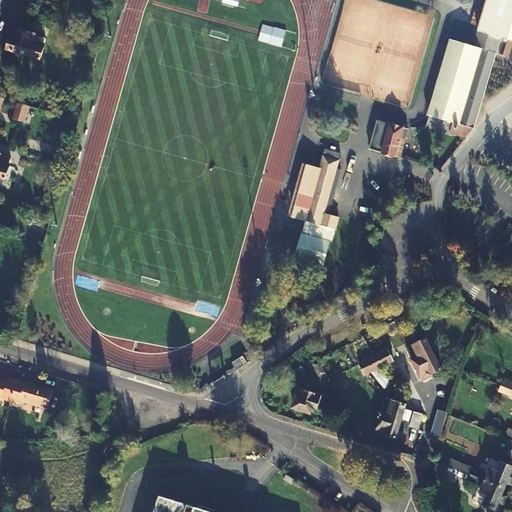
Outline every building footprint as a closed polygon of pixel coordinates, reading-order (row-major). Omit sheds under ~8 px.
[(511,0),(483,0),(477,26),(471,45),(448,39),(427,113),(429,114),(425,125),(466,137),(474,128),(496,53),(503,55),(508,39),(511,40),(511,0)] [(474,0),(468,23),(477,26),(483,0),(474,0)] [(258,41),(282,47),(285,30),(262,25),(258,41)] [(35,41),(36,35),(15,29),(12,40),(10,39),(6,50),(39,60),(44,44),(35,41)] [(35,41),(44,44),(46,38),(36,35),(35,41)] [(511,40),(508,39),(503,55),(509,57),(508,60),(511,63),(511,40)] [(23,122),(28,107),(17,104),(12,119),(23,122)] [(377,121),(369,149),(399,158),(408,130),(377,121)] [(320,169),(305,219),(294,259),(320,268),(328,240),(331,241),(337,218),(327,215),(340,170),(336,169),(340,154),(326,150),(320,169)] [(0,161),(0,158),(1,155),(0,154),(0,177),(5,179),(9,164),(0,161)] [(0,158),(0,161),(9,164),(11,158),(1,155),(0,158)] [(305,219),(320,169),(308,166),(294,216),(305,219)] [(418,355),(413,357),(414,360),(413,360),(421,378),(432,373),(433,374),(441,369),(426,339),(414,345),(418,355)] [(408,348),(413,357),(418,355),(414,345),(408,348)] [(387,351),(374,357),(380,368),(392,362),(387,351)] [(365,375),(380,368),(374,357),(360,363),(365,375)] [(315,380),(320,377),(312,366),(307,370),(315,380)] [(0,398),(10,401),(16,380),(7,377),(6,380),(0,378),(0,398)] [(53,390),(16,380),(10,401),(19,404),(20,400),(48,409),(53,390)] [(507,395),(510,387),(504,385),(501,392),(507,395)] [(317,408),(321,394),(297,387),(294,395),(297,396),(293,407),(295,408),(294,411),(300,413),(301,409),(309,412),(311,406),(317,408)] [(406,405),(392,401),(390,409),(385,407),(384,410),(382,409),(376,429),(387,433),(386,435),(396,438),(406,405)] [(439,438),(447,412),(439,410),(431,435),(439,438)] [(409,427),(418,429),(422,414),(414,411),(409,427)] [(465,470),(507,488),(509,482),(511,483),(511,464),(503,461),(499,470),(491,467),(489,473),(481,470),(480,472),(466,466),(465,470)] [(507,488),(465,470),(463,474),(477,480),(476,482),(484,485),(481,491),(489,494),(485,504),(498,509),(501,501),(505,503),(509,495),(504,493),(507,488)] [(215,511),(192,505),(161,495),(155,511),(215,511)]
